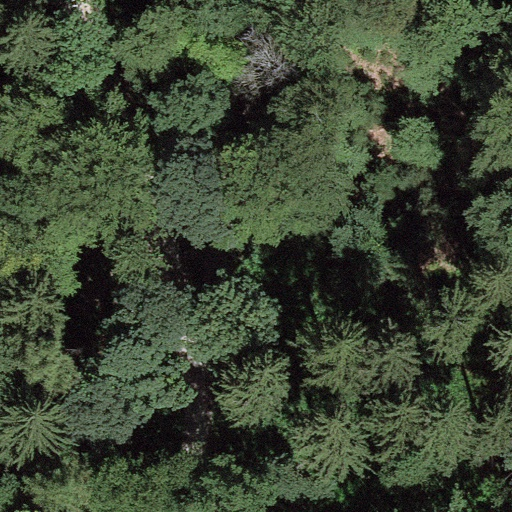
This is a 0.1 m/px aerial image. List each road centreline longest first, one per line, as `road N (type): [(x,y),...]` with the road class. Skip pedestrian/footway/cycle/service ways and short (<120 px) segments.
road 1 (track): [(180,511),(193,438),(198,307),(78,0)]
road 2 (track): [(198,307),(228,214),(257,0)]
